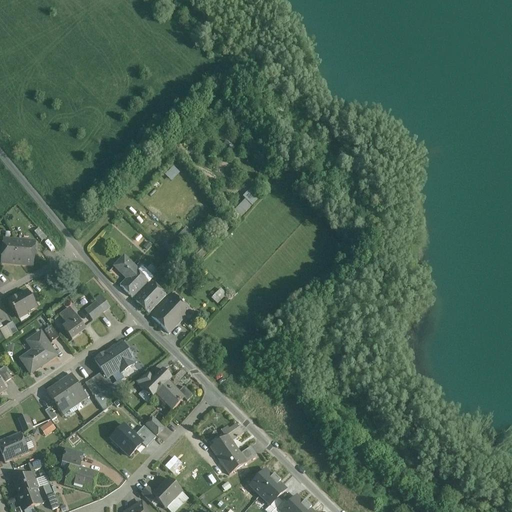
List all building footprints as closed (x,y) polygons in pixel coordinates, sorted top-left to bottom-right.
[(252,186),(242,197),(245,199),(233,211),(241,217),(262,194),(252,186)] [(46,238),(39,229),(34,233),(42,242),(46,238)] [(34,244),(4,241),(2,264),(32,267),(34,244)] [(147,284),(134,271),(135,270),(123,258),(113,268),(126,281),(120,287),(132,299),(147,284)] [(164,297),(151,284),(146,290),(152,296),(148,300),(155,306),(164,297)] [(211,297),(218,304),(228,294),(221,288),(211,297)] [(146,290),(135,302),(147,314),(155,306),(148,300),(152,296),(146,290)] [(27,293),(18,299),(17,297),(8,303),(13,311),(18,319),(28,313),(28,312),(36,308),(27,293)] [(190,312),(172,295),(164,303),(182,320),(190,312)] [(110,308),(103,298),(96,303),(104,313),(110,308)] [(104,313),(96,303),(86,311),(93,321),(104,313)] [(164,303),(151,317),(168,334),(182,320),(164,303)] [(86,331),(70,309),(60,316),(67,326),(63,328),(72,341),(86,331)] [(18,333),(12,322),(6,326),(12,336),(18,333)] [(59,337),(51,326),(44,331),(52,342),(59,337)] [(38,347),(20,359),(30,374),(56,356),(40,333),(27,342),(28,343),(32,340),(38,347)] [(127,350),(122,343),(104,355),(103,354),(97,359),(95,361),(102,372),(107,379),(119,371),(121,374),(134,365),(132,362),(134,361),(131,357),(132,354),(130,351),(127,350)] [(4,368),(0,370),(0,378),(4,384),(12,379),(4,368)] [(153,380),(144,389),(153,398),(155,395),(168,383),(171,380),(162,371),(153,380)] [(102,372),(91,380),(101,395),(113,387),(107,379),(102,372)] [(148,374),(135,383),(143,391),(144,389),(153,380),(148,374)] [(87,398),(71,375),(59,384),(75,407),(87,398)] [(101,395),(91,380),(85,384),(95,399),(101,395)] [(168,383),(155,395),(153,398),(163,408),(166,406),(172,412),(184,400),(184,399),(179,393),(168,383)] [(75,407),(59,384),(47,392),(62,415),(75,407)] [(192,397),(184,388),(179,393),(184,399),(184,400),(187,403),(192,397)] [(57,418),(50,408),(45,411),(52,421),(57,418)] [(27,416),(18,420),(24,433),(33,430),(27,416)] [(164,428),(153,418),(145,426),(156,436),(164,428)] [(50,422),(40,429),(45,437),(56,430),(50,422)] [(135,437),(124,426),(110,441),(128,458),(141,445),(142,443),(135,437)] [(225,428),(221,432),(225,438),(227,436),(230,434),(225,428)] [(230,434),(227,436),(232,443),(244,435),(239,428),(230,434)] [(142,443),(141,445),(145,449),(151,442),(140,432),(135,437),(142,443)] [(21,434),(0,442),(0,451),(5,464),(29,454),(21,434)] [(225,438),(210,448),(220,462),(237,450),(232,443),(227,436),(225,438)] [(250,447),(240,454),(247,463),(257,457),(250,447)] [(84,455),(66,450),(62,463),(70,466),(80,468),(84,455)] [(237,450),(220,462),(229,475),(247,463),(240,454),(237,450)] [(174,456),(165,466),(174,475),(183,464),(174,456)] [(40,460),(28,465),(31,471),(43,466),(40,460)] [(80,468),(70,466),(64,486),(92,494),(98,474),(80,468)] [(266,472),(249,489),(260,499),(277,482),(266,472)] [(31,473),(13,481),(15,481),(20,495),(19,496),(36,490),(38,489),(31,473)] [(37,475),(39,482),(46,480),(44,473),(37,475)] [(154,494),(151,497),(155,500),(165,510),(182,493),(168,479),(154,494)] [(277,482),(260,499),(270,509),(287,492),(277,482)] [(210,486),(199,493),(202,498),(213,492),(210,486)] [(147,488),(141,495),(151,505),(155,500),(151,497),(154,494),(147,488)] [(24,511),(33,507),(41,504),(42,502),(41,500),(39,499),(36,490),(19,496),(17,497),(23,511),(24,511)] [(53,495),(46,497),(52,511),(59,508),(53,495)] [(297,497),(283,511),(302,511),(307,507),(297,497)]
